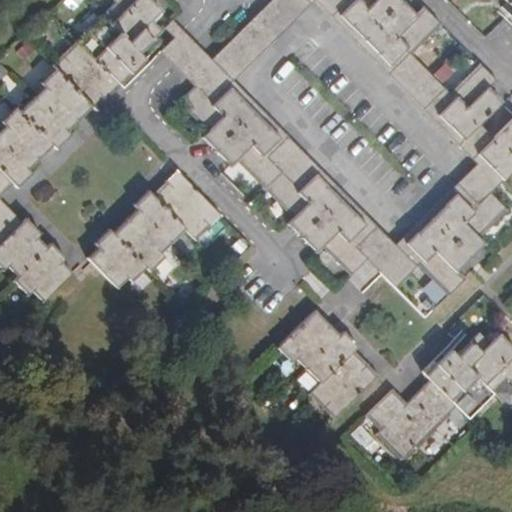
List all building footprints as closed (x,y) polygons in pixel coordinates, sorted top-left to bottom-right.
[(153,21),(162,12),(149,0),(115,0),(114,1),(113,5),(102,16),(125,39),(139,25),(145,29),(153,21)] [(262,156),(280,175),(297,191),(322,217),(348,243),(365,261),(394,289),(416,268),(448,237),(472,213),(490,195),(511,173),(511,160),(492,140),(478,126),(448,94),(410,55),(406,52),(381,26),(355,0),(271,0),(211,60),(173,21),(164,29),(174,38),(159,53),(195,88),(213,107),(237,131),(262,156)] [(404,4),(399,0),(355,0),(381,26),(404,4)] [(410,55),(441,25),(423,7),(415,15),(404,4),(381,26),(406,52),(410,55)] [(140,54),(125,39),(102,16),(76,41),(120,85),(146,60),(140,54)] [(140,54),(163,31),(153,21),(145,29),(139,25),(125,39),(140,54)] [(120,85),(76,41),(51,67),(54,70),(91,108),(96,112),(121,87),(120,85)] [(501,103),(489,91),(498,83),(479,64),(448,94),(478,126),(501,103)] [(91,108),(54,70),(40,84),(44,88),(33,97),(34,97),(47,111),(56,102),(66,112),(57,122),(67,131),(91,108)] [(237,131),(213,107),(195,88),(178,104),(206,133),(200,138),(215,153),(237,131)] [(57,122),(66,112),(56,102),(47,111),(34,97),(19,112),(52,146),(56,150),(71,135),(67,131),(57,122)] [(52,146),(19,112),(15,108),(0,122),(4,127),(0,130),(0,140),(9,149),(18,140),(27,149),(18,159),(29,169),(52,146)] [(511,119),(492,140),(511,160),(511,119)] [(262,156),(237,131),(215,153),(229,168),(235,162),(264,191),(280,175),(262,156)] [(18,159),(27,149),(18,140),(9,149),(0,140),(0,172),(12,186),(16,189),(32,173),(29,169),(18,159)] [(0,244),(22,223),(0,200),(0,197),(12,186),(0,172),(0,244)] [(221,217),(176,172),(152,196),(184,231),(195,241),(221,217)] [(322,217),(297,191),(280,175),(264,191),(291,220),(287,225),(300,239),(322,217)] [(184,231),(152,196),(148,193),(133,207),(137,210),(145,218),(134,229),(143,238),(154,228),(170,244),(184,231)] [(478,240),(507,212),(490,195),(472,213),(448,237),(470,259),(484,246),(478,240)] [(160,254),(170,244),(154,228),(143,238),(134,229),(145,218),(137,210),(112,234),(146,269),(150,273),(164,259),(160,254)] [(348,243),(322,217),(300,239),(315,254),(320,249),(349,277),(365,261),(348,243)] [(16,278),(46,248),(36,238),(40,235),(25,220),(22,223),(0,244),(0,268),(3,271),(6,268),(16,278)] [(146,269),(112,234),(108,230),(93,245),(97,250),(87,260),(117,290),(128,280),(131,283),(146,269)] [(457,271),(470,259),(448,237),(416,268),(445,297),(464,279),(457,271)] [(42,303),(71,274),(61,263),(65,259),(50,244),(46,248),(16,278),(13,282),(27,296),(31,292),(42,303)] [(321,353),(310,342),(319,333),(330,344),(337,336),(313,312),(276,350),(291,365),(295,361),(303,370),(321,353)] [(319,385),(353,352),(357,348),(342,332),(337,336),(330,344),(319,333),(310,342),(321,353),(303,370),(319,385)] [(485,357),(481,353),(492,343),(482,333),(456,357),(469,371),(485,357)] [(508,383),(511,379),(511,348),(499,336),(492,343),(481,353),(485,357),(469,371),(493,395),(506,381),(508,383)] [(469,371),(456,357),(446,348),(421,373),(430,382),(455,407),(467,419),(493,395),(469,371)] [(331,421),(377,377),(353,352),(319,385),(308,397),(331,421)] [(415,450),(449,419),(446,415),(455,407),(430,382),(406,405),(392,391),(365,417),(379,431),(375,435),(400,460),(413,448),(415,450)]
